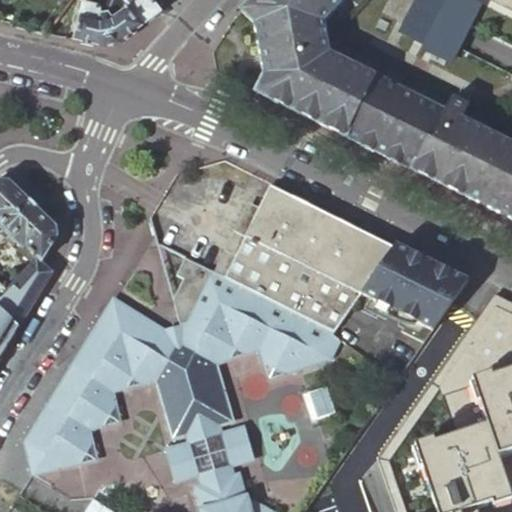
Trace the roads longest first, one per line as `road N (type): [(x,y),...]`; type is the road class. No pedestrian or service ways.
road 1 (residential): [(511,267),(207,122),(120,96)]
road 2 (residential): [(90,166),(95,256),(0,422)]
road 3 (residential): [(120,96),(83,77),(0,56)]
road 4 (residential): [(201,0),(120,96)]
